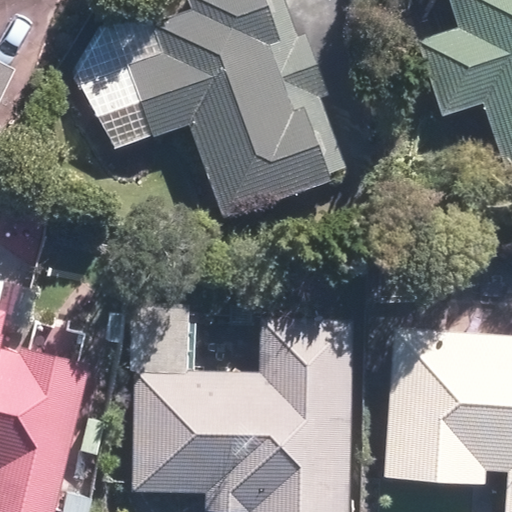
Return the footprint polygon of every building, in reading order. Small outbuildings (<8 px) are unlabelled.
[(344,178),(284,0),(194,0),(196,5),(160,17),(171,49),(83,78),(107,149),(192,121),(224,217),(344,178)] [(511,0),(444,0),(456,32),(410,48),(436,122),(483,106),(511,190),(511,0)] [(0,108),(20,69),(0,57),(0,108)] [(193,301),(134,299),(127,492),(202,495),(200,511),(348,511),(355,319),(265,316),(262,375),(191,372),(193,301)] [(30,361),(0,354),(0,511),(57,511),(93,324),(39,313),(30,361)] [(511,511),(511,336),(387,331),(381,475),(482,479),(482,469),(506,470),(504,511),(511,511)]
